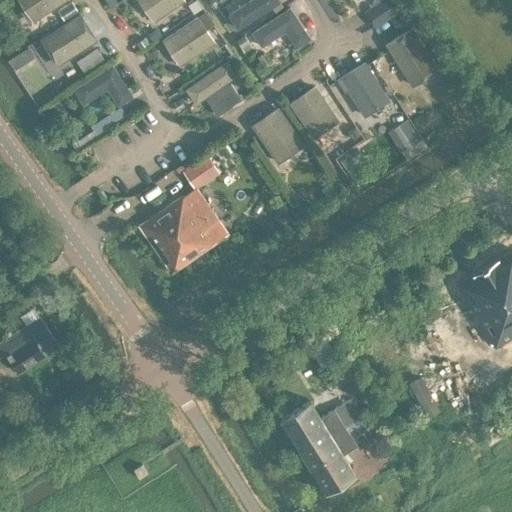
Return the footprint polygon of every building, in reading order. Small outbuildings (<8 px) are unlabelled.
[(20,0),(34,20),(63,0),(20,0)] [(183,0),(140,0),(155,20),(183,0)] [(194,12),(201,7),(197,0),(194,0),(189,4),(194,12)] [(278,0),(250,0),(229,14),(238,27),(278,1),(278,0)] [(388,0),(380,0),(368,8),(377,22),(378,24),(401,8),(397,2),(392,5),(388,0)] [(63,17),(75,10),(70,2),(58,10),(63,17)] [(253,32),(261,45),(285,29),(296,46),(310,37),(290,7),(253,32)] [(391,17),(400,30),(414,21),(404,7),(391,17)] [(79,14),(42,39),(58,63),(95,39),(79,14)] [(214,41),(197,16),(164,38),(181,64),(214,41)] [(387,43),(412,84),(438,68),(412,27),(387,43)] [(250,45),(243,34),(236,39),(243,50),(250,45)] [(150,40),(147,35),(137,41),(140,47),(150,40)] [(8,54),(16,49),(12,42),(3,47),(8,54)] [(84,70),(106,60),(99,46),(78,57),(84,70)] [(217,114),(240,98),(228,79),(236,74),(227,61),(187,88),(196,101),(205,95),(217,114)] [(364,114),(388,99),(364,62),(340,77),(364,114)] [(112,65),(75,89),(83,102),(107,87),(118,103),(132,95),(112,65)] [(314,86),(290,102),(313,135),(337,119),(314,86)] [(278,161),(303,144),(278,107),(253,124),(278,161)] [(119,108),(105,118),(111,128),(126,118),(119,108)] [(97,122),(91,126),(94,130),(98,136),(104,132),(111,128),(105,118),(97,122)] [(401,150),(419,138),(407,118),(388,130),(401,150)] [(347,131),(353,138),(359,134),(354,126),(347,131)] [(76,142),(71,145),(76,151),(80,148),(76,142)] [(343,158),(356,178),(371,168),(358,148),(343,158)] [(187,167),(183,169),(186,173),(195,186),(196,187),(219,171),(206,153),(187,167)] [(333,183),(324,189),(330,198),(339,192),(333,183)] [(217,241),(216,240),(227,232),(196,187),(195,186),(184,193),(183,192),(138,224),(172,272),(217,241)] [(267,207),(276,224),(289,217),(280,200),(267,207)] [(511,248),(457,282),(496,345),(511,336),(511,248)] [(0,297),(8,310),(16,304),(0,280),(0,297)] [(177,288),(175,296),(184,299),(186,291),(177,288)] [(61,348),(39,315),(0,340),(0,361),(1,363),(9,358),(18,372),(44,355),(46,358),(61,348)] [(323,366),(337,357),(324,336),(310,345),(323,366)] [(480,345),(464,355),(475,372),(497,358),(488,342),(481,347),(480,345)] [(429,415),(442,408),(423,373),(410,380),(429,415)] [(301,453),(362,415),(351,398),(335,408),(334,407),(320,416),(310,399),(280,418),(301,453)] [(357,436),(370,428),(362,415),(301,453),(326,492),(356,473),(344,453),(357,445),(356,443),(360,441),(357,436)] [(139,477),(148,472),(142,462),(133,468),(139,477)]
